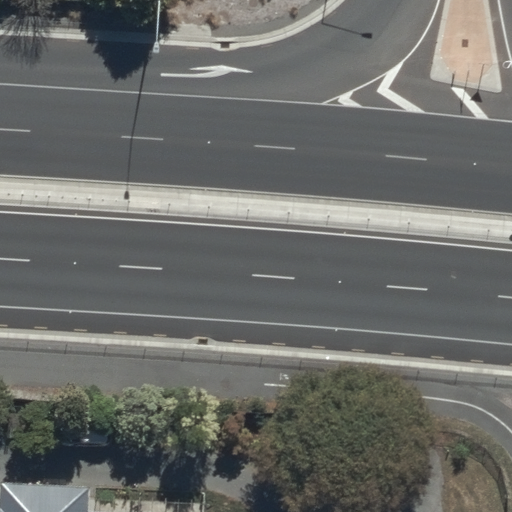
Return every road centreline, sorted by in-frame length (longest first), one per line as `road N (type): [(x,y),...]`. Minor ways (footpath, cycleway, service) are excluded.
road 1 (primary): [(511,297),(0,260)]
road 2 (primary): [(0,132),(511,169)]
road 3 (primary): [(0,60),(290,72),(345,58),(383,31),(403,0)]
